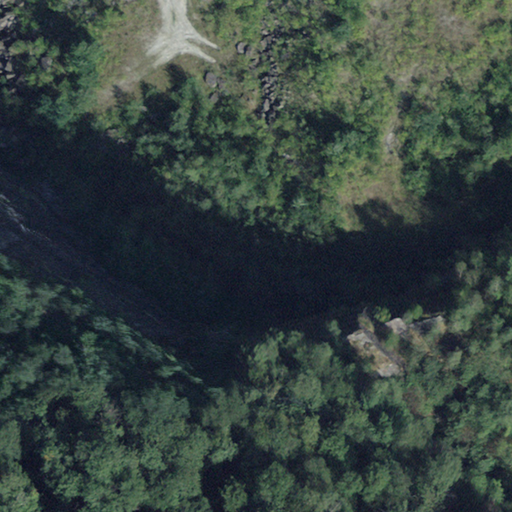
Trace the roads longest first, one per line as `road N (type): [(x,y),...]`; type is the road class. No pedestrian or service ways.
road 1 (track): [(511,169),(462,207),(373,213),(423,60)]
road 2 (track): [(158,0),(174,51),(156,75),(104,94)]
